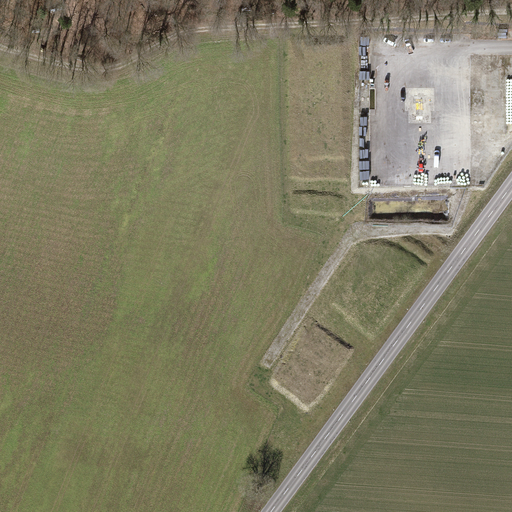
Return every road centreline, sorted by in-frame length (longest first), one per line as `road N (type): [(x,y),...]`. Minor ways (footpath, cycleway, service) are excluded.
road 1 (track): [(0,46),(107,72),(186,30),(511,10)]
road 2 (secondary): [(511,186),(270,511)]
